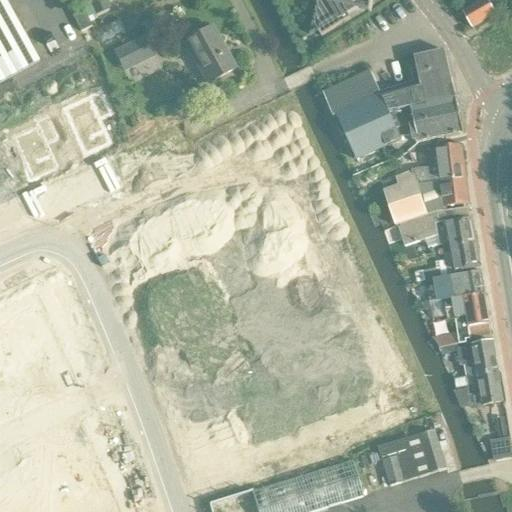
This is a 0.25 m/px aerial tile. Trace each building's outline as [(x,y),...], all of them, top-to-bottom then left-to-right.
[(0,0),(0,85),(38,64),(2,0),(0,0)] [(310,0),(318,2),(310,36),(317,31),(321,37),(350,19),(348,16),(357,10),(370,13),(371,9),(371,5),(371,1),(371,0),(310,0)] [(463,14),(472,29),(495,16),(486,1),(463,14)] [(119,20),(95,33),(103,49),(118,42),(115,36),(124,31),(119,20)] [(208,85),(235,70),(212,28),(184,43),(208,85)] [(147,36),(113,52),(123,73),(157,56),(147,36)] [(409,88),(381,96),(399,138),(413,136),(409,117),(459,107),(457,100),(456,101),(455,93),(445,53),(417,58),(416,58),(418,69),(411,71),(414,86),(409,87),(409,88)] [(330,91),(324,95),(334,118),(336,117),(356,162),(401,142),(399,138),(381,96),(370,72),(330,91)] [(100,93),(63,109),(84,156),(110,144),(100,121),(111,116),(100,93)] [(459,107),(409,117),(413,136),(416,145),(464,135),(459,107)] [(36,126),(12,137),(31,179),(57,168),(46,144),(57,139),(47,116),(34,122),(36,126)] [(442,148),(438,150),(445,208),(469,205),(462,147),(442,148)] [(427,170),(411,172),(427,218),(444,212),(445,212),(445,208),(438,150),(430,153),(431,169),(427,170)] [(399,187),(384,192),(399,227),(427,218),(411,172),(396,179),(399,187)] [(440,247),(451,245),(451,249),(476,244),(472,218),(469,219),(468,209),(445,212),(444,212),(399,227),(406,249),(426,243),(429,251),(440,247)] [(448,275),(481,269),(476,244),(451,249),(452,254),(444,256),(445,262),(436,264),(437,270),(415,274),(417,284),(445,279),(448,275)] [(430,304),(444,302),(485,294),(481,273),(451,278),(453,287),(428,291),(430,303),(430,304)] [(35,293),(0,308),(0,315),(7,330),(45,314),(35,293)] [(485,294),(444,302),(447,317),(448,321),(457,320),(458,329),(468,327),(468,329),(469,329),(470,338),(491,334),(490,325),(485,294)] [(444,302),(430,304),(431,310),(433,320),(447,317),(444,302)] [(430,303),(422,304),(424,312),(431,310),(430,304),(430,303)] [(45,314),(7,330),(16,351),(54,334),(45,314)] [(54,334),(16,351),(25,372),(63,355),(54,334)] [(457,345),(440,349),(441,356),(458,353),(458,357),(460,367),(464,366),(467,378),(498,372),(493,343),(473,346),(473,348),(458,350),(457,345)] [(63,355),(25,372),(27,376),(33,389),(34,393),(72,376),(71,374),(70,370),(64,358),(63,355)] [(467,378),(455,380),(456,389),(467,387),(470,407),(482,405),(483,407),(504,403),(499,373),(498,372),(467,378)] [(72,376),(34,393),(44,414),(82,397),(72,376)] [(10,387),(3,390),(8,401),(15,398),(10,387)] [(15,398),(8,401),(8,402),(10,405),(13,412),(20,409),(17,402),(15,398)] [(77,417),(39,434),(48,454),(86,437),(77,417)] [(378,449),(382,461),(390,487),(446,470),(434,432),(378,449)] [(86,437),(48,454),(57,473),(95,456),(86,437)] [(511,452),(510,440),(491,443),(494,462),(511,458),(511,452)] [(25,451),(18,454),(23,465),(30,462),(25,451)] [(95,456),(57,473),(66,493),(104,476),(95,456)] [(30,462),(23,465),(28,476),(35,473),(30,462)] [(258,511),(316,511),(365,497),(354,462),(253,493),(258,511)] [(104,476),(66,493),(74,511),(76,511),(112,496),(104,476)] [(11,477),(0,482),(3,490),(14,485),(11,477)] [(43,490),(35,494),(40,505),(47,501),(43,490)] [(119,511),(112,496),(76,511),(119,511)] [(38,511),(33,500),(12,510),(13,511),(38,511)]
